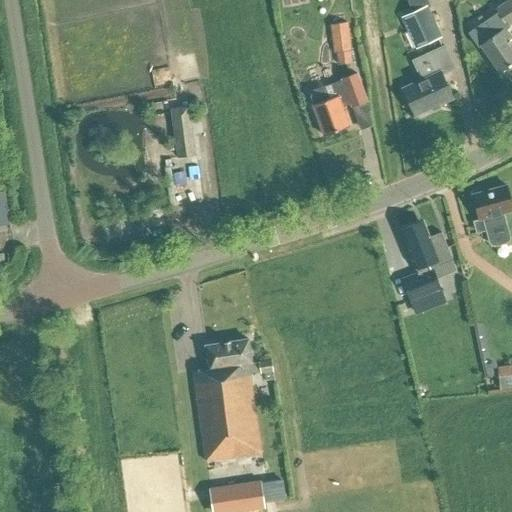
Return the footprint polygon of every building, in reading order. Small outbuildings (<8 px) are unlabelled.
[(415,50),(442,38),(428,6),(430,5),(427,0),(407,0),(412,12),(401,17),(415,50)] [(511,0),(508,0),(495,9),(497,12),(467,32),(478,47),(481,45),(499,72),(511,63),(511,44),(510,41),(511,38),(511,37),(505,27),(506,26),(511,22),(511,0)] [(331,24),(334,53),(351,51),(348,22),(331,24)] [(413,59),(421,79),(402,87),(415,115),(452,98),(441,74),(455,68),(445,45),(413,59)] [(312,105),(324,136),(350,125),(343,106),(351,103),(361,130),(372,126),(367,101),(368,101),(357,72),(341,78),(342,80),(330,84),(335,96),(329,98),(325,85),(312,90),(310,97),(313,104),(312,105)] [(196,154),(190,112),(189,106),(171,108),(178,157),(196,154)] [(479,220),(473,221),(476,233),(486,230),(489,243),(492,245),(496,246),(506,243),(510,240),(510,237),(504,214),(511,211),(511,204),(507,185),(472,194),(479,220)] [(5,191),(0,192),(0,225),(10,224),(5,191)] [(423,220),(401,229),(417,269),(434,263),(435,265),(439,264),(439,265),(453,259),(443,232),(429,237),(423,220)] [(402,278),(412,302),(442,290),(432,266),(402,278)] [(272,358),(252,361),(249,339),(206,345),(209,371),(194,373),(206,461),(262,453),(250,373),(260,371),(260,372),(274,370),(272,358)] [(511,364),(498,366),(500,389),(511,387),(511,364)] [(214,511),(265,503),(262,481),(210,488),(213,509),(214,511)]
